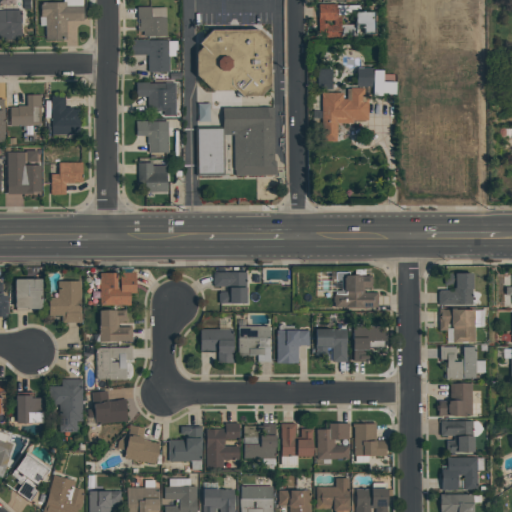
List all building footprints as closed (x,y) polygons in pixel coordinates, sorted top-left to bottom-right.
[(469,0),(470,23),(427,24),(427,16),(405,16),(404,0),(469,0)] [(39,3),(64,2),(64,7),(81,7),(81,20),(64,21),(64,40),(44,41),(43,18),(40,18),(39,3)] [(322,37),(322,31),(317,31),(317,4),(359,4),(359,11),(373,10),(374,35),(359,35),(359,37),(322,37)] [(135,8),(164,7),(165,36),(140,37),(140,31),(136,31),(136,27),(137,27),(137,19),(135,19),(135,8)] [(0,11),(18,11),(19,40),(0,40),(0,11)] [(209,30),(257,29),(268,40),(268,87),(258,98),(240,98),(233,92),(210,92),(194,75),(194,52),(200,47),(196,44),(209,30)] [(128,41),(166,40),(167,73),(146,73),(146,56),(129,56),(128,41)] [(354,87),(354,68),(371,69),(371,70),(382,70),(381,82),(395,82),(395,95),(381,95),(381,96),(371,96),(371,87),(354,87)] [(315,69),(330,70),(329,90),(314,89),(315,69)] [(133,83),(173,82),(173,117),(161,117),(161,112),(145,112),(145,97),(134,97),(133,83)] [(366,89),(366,121),(350,121),(350,124),(334,124),(334,142),(319,142),(319,93),(345,93),(345,89),(366,89)] [(25,96),(39,95),(39,123),(31,123),(31,127),(8,128),(8,108),(16,108),(16,107),(25,107),(25,96)] [(48,96),(63,96),(63,108),(71,108),(71,110),(78,110),(78,126),(50,127),(50,110),(49,110),(48,96)] [(195,104),(208,104),(208,122),(196,122),(195,104)] [(193,177),(192,129),(220,128),(220,109),(274,108),(275,176),(193,177)] [(134,122),(166,122),(166,153),(145,153),(145,137),(134,137),(134,122)] [(5,195),(5,150),(39,150),(39,195),(5,195)] [(56,163),(80,163),(80,183),(63,183),(63,195),(48,195),(48,175),(56,175),(56,163)] [(136,164),(150,163),(150,166),(164,166),(165,193),(143,193),(143,185),(136,185),(136,164)] [(128,306),(98,307),(98,274),(134,273),(134,294),(128,294),(128,306)] [(244,304),(216,304),(216,293),(225,293),(225,287),(211,287),(211,273),(244,273),(244,304)] [(338,282),(329,283),(328,273),(370,273),(370,288),(362,288),(362,293),(375,293),(375,308),(332,308),(331,294),(338,294),(338,282)] [(470,306),(437,306),(437,291),(451,291),(450,285),(442,286),(442,273),(469,273),(470,306)] [(12,280),(39,280),(40,310),(26,310),(26,311),(14,311),(14,308),(12,308),(12,280)] [(79,323),(62,323),(62,317),(46,317),(46,298),(56,298),(56,282),(79,282),(79,323)] [(472,309),(472,343),(450,343),(450,326),(445,326),(445,331),(437,331),(437,309),(472,309)] [(97,311),(124,311),(124,322),(116,322),(116,327),(130,327),(130,342),(97,343),(97,311)] [(235,327),(268,327),(268,339),(252,340),(252,347),(268,347),(268,360),(256,361),(256,353),(236,353),(235,327)] [(351,362),(351,327),(382,327),(382,349),(363,350),(364,362),(351,362)] [(313,328),(329,328),(329,329),(344,329),(344,362),(331,362),(331,346),(324,346),(324,356),(314,356),(313,328)] [(198,351),(198,330),(230,330),(230,363),(215,363),(215,351),(198,351)] [(275,364),(274,331),(307,330),(307,346),(295,346),(295,363),(275,364)] [(437,346),(453,346),(453,361),(461,361),(460,347),(473,346),(473,379),(444,379),(443,360),(437,360),(437,346)] [(94,380),(94,348),(129,348),(129,361),(123,361),(123,380),(94,380)] [(511,348),(503,349),(503,359),(509,359),(510,381),(511,380),(511,348)] [(56,404),(50,404),(49,386),(59,386),(58,380),(79,380),(80,420),(74,420),(75,432),(57,432),(56,404)] [(470,416),(436,417),(436,401),(447,401),(447,384),(469,384),(470,416)] [(122,399),(125,422),(93,426),(92,418),(86,419),(85,410),(91,409),(89,393),(105,391),(106,401),(122,399)] [(13,396),(29,396),(29,399),(40,398),(41,423),(14,424),(13,396)] [(471,454),(444,454),(444,441),(451,441),(451,437),(438,437),(438,422),(471,422),(471,454)] [(203,430),(222,430),(222,424),(236,424),(237,440),(221,440),(221,447),(237,447),(237,460),(221,460),(221,468),(204,468),(203,430)] [(241,460),(241,425),(272,424),(273,459),(241,460)] [(293,424),(293,438),(298,438),(298,430),(310,430),(310,457),(279,457),(278,424),(293,424)] [(326,424),(345,424),(346,440),(332,440),(332,446),(346,446),(346,460),(329,460),(329,465),(314,466),(314,430),(326,430),(326,424)] [(352,456),(352,425),(373,424),(373,441),(382,441),(382,455),(352,456)] [(127,426),(142,428),(140,441),(157,444),(153,464),(122,458),(127,426)] [(166,441),(182,440),(182,435),(178,435),(177,427),(199,427),(199,462),(166,462),(166,441)] [(0,440),(12,445),(0,476),(0,440)] [(23,456),(43,470),(30,490),(34,493),(28,502),(13,492),(19,484),(8,476),(23,456)] [(445,458),(474,458),(475,490),(461,490),(461,475),(455,476),(455,490),(439,491),(439,470),(445,470),(445,458)] [(39,511),(51,476),(74,482),(72,488),(82,491),(75,511),(39,511)] [(332,511),(330,511),(330,509),(314,509),(313,488),(333,488),(333,479),(346,479),(346,511),(332,511)] [(162,511),(162,507),(176,507),(176,500),(162,500),(162,488),(182,487),(193,487),(193,511),(162,511)] [(238,511),(238,487),(270,487),(270,511),(238,511)] [(124,511),(124,489),(154,488),(154,511),(124,511)] [(354,511),(354,490),(384,489),(384,511),(374,511),(374,508),(367,508),(367,511),(354,511)] [(217,511),(217,509),(212,509),(212,511),(200,511),(200,490),(216,490),(232,490),(232,511),(217,511)] [(275,491),(308,491),(308,511),(287,511),(287,507),(276,507),(275,491)] [(87,511),(87,492),(118,492),(119,504),(107,504),(107,511),(87,511)] [(437,511),(437,495),(470,494),(470,511),(437,511)]
